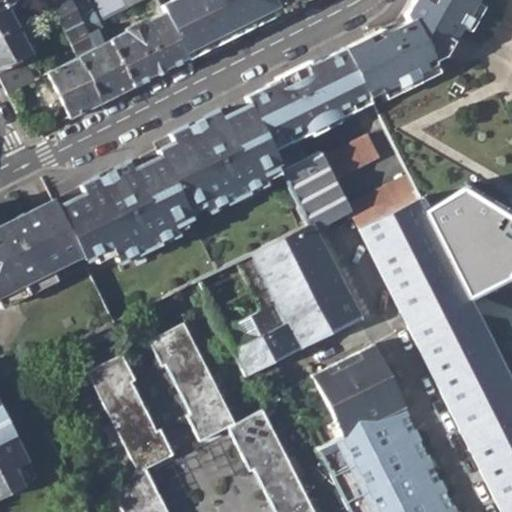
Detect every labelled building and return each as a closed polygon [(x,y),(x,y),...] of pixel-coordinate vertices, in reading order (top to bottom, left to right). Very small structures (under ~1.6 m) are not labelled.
[(14,3),(12,0),(0,0),(0,21),(10,16),(9,12),(6,7),(14,3)] [(19,0),(18,0),(14,3),(6,7),(9,12),(22,5),(19,0)] [(58,18),(64,31),(79,23),(75,16),(85,11),(79,0),(58,0),(51,4),(58,18)] [(155,0),(136,0),(117,10),(104,18),(97,21),(100,27),(131,86),(144,79),(185,58),(158,5),(155,0)] [(111,0),(117,10),(136,0),(111,0)] [(168,0),(158,5),(185,58),(301,0),(168,0)] [(340,45),(365,97),(432,63),(431,60),(437,54),(439,55),(473,0),(406,0),(401,9),(405,18),(382,31),(379,26),(340,45)] [(416,200),(422,211),(463,188),(511,218),(511,0),(473,0),(439,55),(437,54),(431,60),(432,63),(365,97),(368,102),(370,107),(403,174),(416,200)] [(0,34),(29,19),(22,5),(9,12),(10,16),(0,21),(0,34)] [(75,16),(79,23),(85,34),(100,27),(97,21),(95,15),(91,7),(85,11),(75,16)] [(97,21),(104,18),(100,11),(95,15),(97,21)] [(29,19),(0,34),(0,69),(23,59),(31,56),(23,41),(37,33),(35,30),(29,19)] [(131,86),(100,27),(85,34),(79,23),(64,31),(78,57),(100,101),(131,86)] [(296,137),(368,102),(365,97),(340,45),(317,58),(316,57),(290,70),(295,81),(279,88),(274,78),(243,96),(247,104),(278,165),(280,169),(305,156),(299,143),(296,137)] [(46,73),(69,117),(100,101),(78,57),(46,73)] [(23,59),(0,69),(0,78),(7,93),(33,79),(23,59)] [(274,78),(279,88),(295,81),(290,70),(274,78)] [(368,102),(296,137),(299,143),(370,107),(368,102)] [(206,212),(264,184),(262,180),(259,174),(278,165),(247,104),(220,118),(203,126),(199,118),(169,132),(173,141),(155,150),(158,156),(131,170),(113,178),(110,170),(77,186),(81,194),(56,206),(80,256),(83,261),(108,249),(117,264),(176,235),(172,226),(188,218),(185,212),(202,203),(205,210),(206,212)] [(216,110),(199,118),(203,126),(220,118),(216,110)] [(281,171),(308,225),(311,224),(313,228),(349,210),(345,203),(344,202),(318,150),(305,156),(280,169),(281,171)] [(113,178),(131,170),(127,161),(110,170),(113,178)] [(262,180),(281,171),(280,169),(278,165),(259,174),(262,180)] [(358,229),(416,200),(403,174),(344,202),(345,203),(349,210),(358,229)] [(511,511),(511,385),(468,298),(508,276),(511,278),(511,218),(463,188),(422,211),(416,200),(358,229),(501,511),(511,511)] [(52,199),(34,208),(37,214),(55,205),(52,199)] [(202,203),(185,212),(188,218),(205,210),(202,203)] [(0,309),(8,306),(57,282),(50,270),(62,265),(80,256),(56,206),(55,205),(37,214),(34,208),(0,225),(0,309)] [(198,280),(244,374),(273,360),(278,357),(359,317),(313,228),(311,224),(308,225),(198,280)] [(62,265),(50,270),(57,282),(60,280),(64,272),(62,265)] [(233,421),(182,320),(147,338),(160,365),(163,363),(189,412),(184,413),(198,439),(226,425),(249,470),(253,468),(274,511),(314,511),(261,407),(233,421)] [(341,438),(318,449),(349,511),(456,511),(372,344),(308,376),(341,438)] [(132,378),(120,352),(84,370),(135,470),(107,484),(121,511),(160,511),(164,510),(142,466),(170,453),(157,427),(154,429),(129,380),(132,378)] [(34,475),(0,406),(0,494),(22,483),(21,481),(34,475)] [(73,511),(86,511),(76,492),(66,497),(73,511)]
